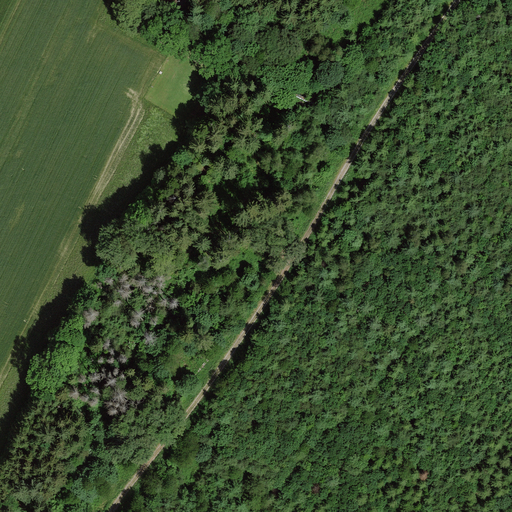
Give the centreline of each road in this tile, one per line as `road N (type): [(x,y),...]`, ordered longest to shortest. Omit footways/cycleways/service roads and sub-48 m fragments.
road 1 (track): [(121,511),(143,467),(281,282),(371,125),(457,0)]
road 2 (track): [(511,208),(265,511)]
